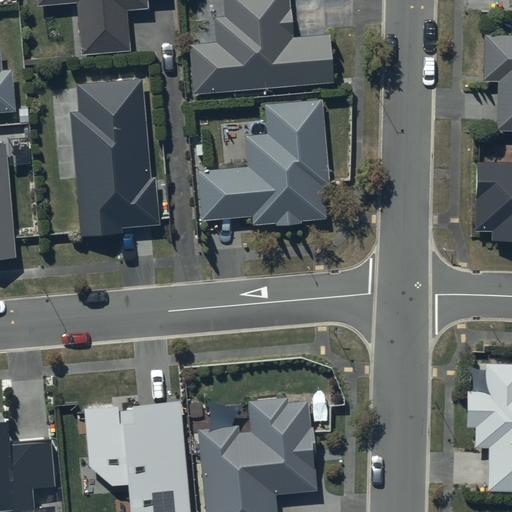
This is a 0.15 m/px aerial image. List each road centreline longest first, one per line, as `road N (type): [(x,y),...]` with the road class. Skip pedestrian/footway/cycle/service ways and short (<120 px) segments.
road 1 (residential): [(0,325),(403,292)]
road 2 (residential): [(411,0),(403,292)]
road 3 (residential): [(403,292),(394,511)]
